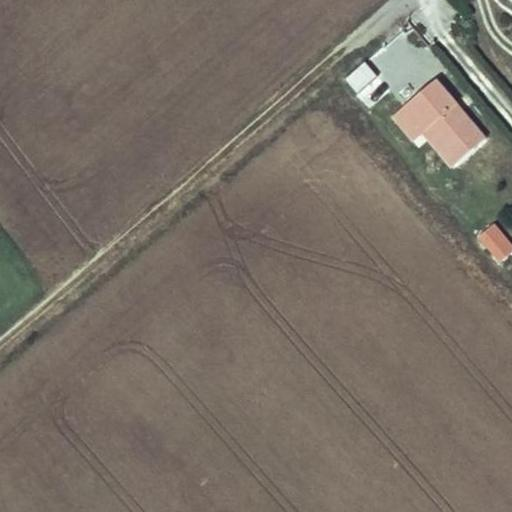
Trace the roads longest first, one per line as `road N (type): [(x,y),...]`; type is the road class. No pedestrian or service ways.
road 1 (track): [(350,47),(0,343)]
road 2 (unknown): [(419,0),(511,112)]
